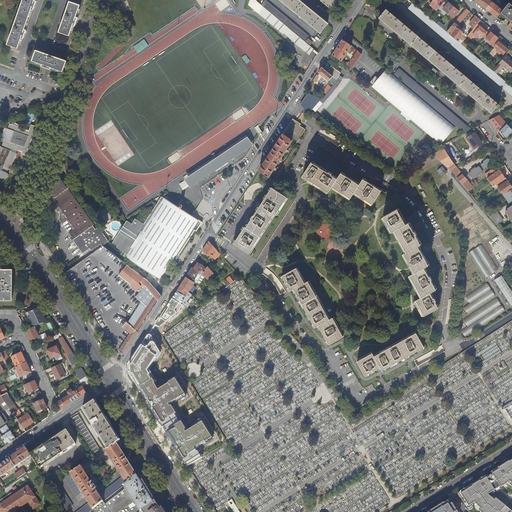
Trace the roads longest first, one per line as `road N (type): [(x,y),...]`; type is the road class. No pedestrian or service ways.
road 1 (residential): [(112,380),(360,0)]
road 2 (residential): [(32,197),(101,0)]
road 3 (residential): [(478,117),(408,52),(403,65),(474,120)]
road 4 (primary): [(112,380),(6,228)]
road 5 (primary): [(194,511),(112,380)]
road 6 (secondary): [(511,446),(409,511)]
road 7 (unknown): [(110,284),(117,305),(105,309),(80,274),(91,261),(103,272)]
